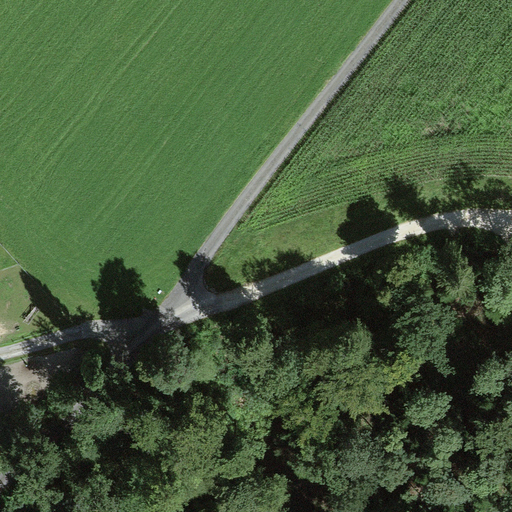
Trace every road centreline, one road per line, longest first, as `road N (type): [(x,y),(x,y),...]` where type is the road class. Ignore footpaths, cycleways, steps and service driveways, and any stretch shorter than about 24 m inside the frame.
road 1 (track): [(397,0),(149,325)]
road 2 (track): [(149,325),(414,227),(511,223)]
road 3 (residential): [(149,325),(0,477)]
road 4 (track): [(149,325),(0,353)]
